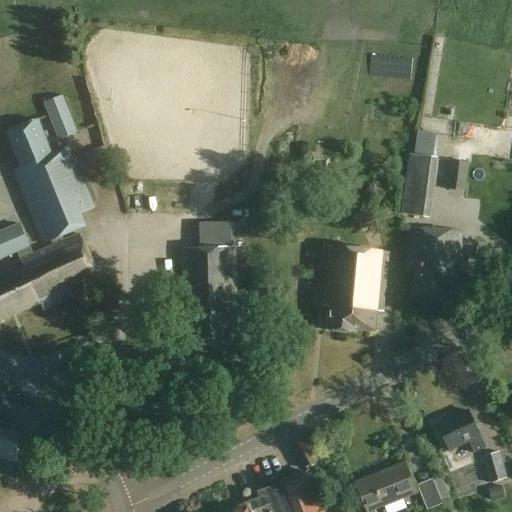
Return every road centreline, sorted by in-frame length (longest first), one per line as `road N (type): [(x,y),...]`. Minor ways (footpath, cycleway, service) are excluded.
road 1 (tertiary): [(132,511),(183,475),(511,314)]
road 2 (unclassified): [(129,511),(86,440),(0,367)]
